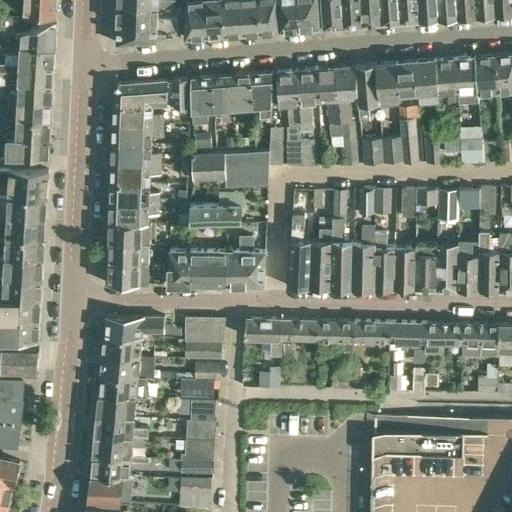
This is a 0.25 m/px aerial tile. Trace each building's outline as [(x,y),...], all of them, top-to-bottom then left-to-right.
[(57,0),(24,0),(24,13),(56,15),(57,0)] [(186,0),(184,37),(206,35),(203,0),(186,0)] [(203,0),(206,35),(224,34),(221,0),(203,0)] [(221,0),(224,34),(242,32),(239,0),(221,0)] [(239,0),(242,32),(261,31),(258,0),(239,0)] [(258,0),(261,31),(279,29),(277,0),(258,0)] [(277,0),(279,29),(299,28),(296,0),(277,0)] [(296,0),(299,28),(319,26),(317,0),(296,0)] [(321,0),(324,26),(343,25),(341,0),(321,0)] [(341,0),(343,25),(362,23),(360,0),(341,0)] [(380,0),(360,0),(362,23),(382,22),(380,0)] [(380,0),(382,22),(401,20),(399,0),(380,0)] [(418,0),(399,0),(401,20),(419,19),(418,0)] [(437,0),(418,0),(419,19),(439,17),(437,0)] [(437,0),(439,17),(457,16),(456,0),(437,0)] [(456,0),(457,16),(477,14),(475,0),(456,0)] [(475,0),(477,14),(496,13),(494,0),(475,0)] [(511,0),(494,0),(496,13),(511,11),(511,0)] [(118,2),(117,23),(156,24),(156,25),(161,25),(162,17),(156,17),(157,5),(157,4),(118,2)] [(21,31),(20,44),(55,46),(56,18),(21,31)] [(156,24),(117,23),(116,42),(165,38),(165,33),(156,33),(156,25),(156,24)] [(5,52),(5,62),(5,63),(14,63),(54,65),(55,46),(20,44),(20,53),(5,52)] [(511,50),(496,52),(498,89),(511,87),(511,50)] [(496,52),(475,54),(478,90),(498,89),(496,52)] [(475,54),(455,55),(458,98),(459,100),(478,98),(478,90),(475,54)] [(455,55),(435,57),(438,90),(448,89),(449,99),(458,98),(455,55)] [(435,57),(416,58),(418,91),(438,90),(435,57)] [(416,58),(396,60),(398,93),(418,91),(416,58)] [(396,60),(376,62),(378,94),(392,93),(393,103),(399,103),(398,93),(396,60)] [(5,62),(0,62),(0,81),(18,81),(18,82),(53,84),(54,65),(14,63),(5,63),(5,62)] [(376,62),(356,63),(358,96),(358,102),(360,102),(360,117),(370,116),(369,101),(379,100),(378,94),(376,62)] [(356,63),(336,64),(340,116),(352,115),(352,103),(347,97),(358,96),(356,63)] [(336,64),(317,66),(319,99),(329,98),(328,104),(329,117),(340,116),(336,64)] [(299,100),(300,119),(300,124),(301,124),(301,128),(314,128),(314,118),(312,99),(319,99),(317,66),(297,67),(299,100)] [(288,101),(289,124),(289,125),(300,124),(300,119),(295,120),(293,101),(299,100),(297,67),(277,69),(279,102),(288,101)] [(272,69),(251,71),(253,102),(260,102),(261,116),(271,115),(271,101),(272,69)] [(251,71),(231,72),(235,118),(247,117),(247,103),(253,102),(251,71)] [(231,72),(212,73),(214,105),(222,105),(222,119),(235,118),(231,72)] [(191,75),(193,107),(193,121),(208,120),(207,106),(214,105),(212,73),(191,75)] [(167,77),(119,80),(115,84),(114,104),(152,103),(179,102),(188,102),(187,76),(172,77),(173,77),(167,78),(167,77)] [(9,89),(9,99),(52,102),(53,84),(18,82),(18,91),(14,90),(14,89),(9,89)] [(16,118),(51,120),(52,102),(9,99),(8,107),(13,108),(13,107),(17,107),(16,118)] [(188,102),(179,102),(180,112),(189,111),(188,102)] [(114,104),(113,122),(163,121),(164,111),(152,110),(152,103),(114,104)] [(401,133),(400,133),(402,159),(403,159),(403,160),(419,159),(416,115),(400,116),(401,133)] [(16,118),(15,135),(15,137),(50,138),(51,120),(16,118)] [(345,163),(359,161),(355,118),(341,120),(345,163)] [(113,122),(113,142),(151,142),(151,132),(163,133),(163,121),(113,122)] [(301,163),(301,138),(300,124),(289,125),(289,124),(287,124),(288,162),(301,163)] [(427,160),(444,159),(442,130),(425,131),(427,160)] [(189,139),(189,131),(179,131),(179,140),(189,139)] [(211,144),(210,131),(194,132),(196,145),(211,144)] [(236,133),(228,134),(228,143),(237,142),(236,133)] [(400,133),(382,135),(384,160),(402,159),(400,133)] [(7,155),(14,156),(49,157),(50,138),(15,137),(15,135),(7,135),(7,155)] [(365,161),(384,160),(382,135),(363,137),(365,161)] [(461,138),(463,159),(484,157),(483,138),(483,136),(461,138)] [(270,138),(270,146),(269,162),(283,162),(283,137),(270,138)] [(314,139),(301,138),(301,163),(314,163),(314,139)] [(461,138),(448,139),(450,160),(463,159),(461,138)] [(496,138),(483,138),(484,157),(484,159),(497,158),(496,138)] [(113,142),(112,162),(162,161),(162,150),(151,150),(151,142),(113,142)] [(225,149),(225,148),(192,150),(194,178),(227,176),(227,173),(269,170),(269,162),(270,146),(225,149)] [(180,152),(180,164),(190,163),(189,152),(180,152)] [(112,162),(111,182),(150,181),(150,172),(161,172),(162,161),(112,162)] [(190,163),(180,164),(181,175),(190,174),(190,163)] [(0,181),(8,182),(8,195),(46,197),(48,168),(0,167),(0,181)] [(111,182),(111,201),(160,200),(160,189),(149,190),(150,181),(111,182)] [(497,183),(481,183),(480,226),(490,226),(491,212),(496,212),(497,183)] [(375,188),(375,210),(392,211),(392,186),(375,185),(375,188)] [(417,215),(417,186),(403,186),(402,214),(417,215)] [(437,218),(458,219),(459,206),(459,187),(438,186),(437,218)] [(459,206),(480,207),(481,186),(459,186),(459,187),(459,206)] [(321,212),(332,212),(332,187),(322,187),(321,212)] [(332,187),(332,212),(347,213),(348,187),(334,187),(332,187)] [(375,212),(375,210),(375,188),(358,188),(358,212),(375,212)] [(178,203),(179,203),(183,203),(187,203),(187,189),(179,189),(178,203)] [(0,204),(0,214),(45,216),(46,197),(8,195),(7,205),(0,204)] [(111,201),(110,220),(148,220),(149,211),(159,211),(160,200),(111,201)] [(190,220),(241,220),(241,202),(190,203),(190,212),(190,220)] [(190,212),(190,203),(183,203),(179,203),(179,212),(190,212)] [(291,236),(288,283),(309,284),(310,236),(304,236),(305,211),(292,211),(291,236)] [(45,216),(0,214),(0,225),(6,226),(6,234),(44,236),(45,216)] [(332,226),(330,284),(352,285),(353,237),(345,237),(346,216),(333,216),(333,226),(332,226)] [(110,220),(109,240),(150,240),(151,221),(148,221),(148,220),(110,220)] [(353,237),(352,285),(373,286),(374,224),(362,223),(362,238),(353,237)] [(374,224),(373,286),(394,286),(395,245),(388,244),(388,230),(375,230),(375,224),(374,224)] [(310,236),(309,284),(330,284),(332,226),(320,225),(320,237),(310,236)] [(479,252),(478,288),(500,288),(501,229),(500,229),(499,248),(490,247),(490,229),(480,229),(479,252)] [(511,229),(501,229),(500,288),(511,288),(511,229)] [(227,247),(226,284),(264,284),(267,247),(254,247),(254,233),(240,233),(241,247),(227,247)] [(0,255),(42,257),(44,236),(6,234),(6,235),(0,234),(0,255)] [(109,240),(108,260),(150,260),(150,240),(109,240)] [(416,245),(415,287),(436,287),(437,241),(436,250),(417,250),(417,245),(416,245)] [(437,241),(436,287),(457,288),(458,252),(458,242),(437,241)] [(395,245),(394,286),(415,287),(416,245),(395,245)] [(166,283),(189,284),(190,246),(169,246),(166,283)] [(190,246),(189,284),(226,284),(227,247),(190,246)] [(458,252),(457,288),(478,288),(479,252),(458,252)] [(0,275),(41,277),(42,257),(0,255),(0,275)] [(150,260),(108,260),(108,281),(149,283),(150,260)] [(0,296),(40,298),(41,277),(0,275),(0,296)] [(0,315),(38,317),(40,298),(0,296),(0,315)] [(106,314),(104,332),(140,331),(145,332),(151,332),(151,329),(151,313),(106,314)] [(162,313),(151,313),(151,329),(165,329),(165,321),(173,321),(173,313),(162,313)] [(245,313),(245,333),(262,333),(261,351),(270,351),(270,350),(280,351),(280,341),(280,334),(281,314),(245,313)] [(186,314),(185,338),(222,338),(224,338),(226,315),(186,314)] [(281,314),(280,334),(317,335),(318,315),(281,314)] [(0,337),(1,338),(37,339),(38,317),(0,315),(0,337)] [(318,315),(317,335),(319,335),(318,349),(344,349),(344,335),(353,335),(354,316),(318,315)] [(354,316),(353,335),(363,336),(363,343),(375,343),(375,336),(389,336),(390,317),(354,316)] [(390,317),(389,336),(425,337),(426,317),(390,317)] [(426,317),(425,337),(426,337),(426,348),(443,348),(443,338),(461,338),(462,318),(426,317)] [(462,318),(461,338),(464,338),(464,352),(497,353),(498,319),(462,318)] [(497,353),(499,350),(511,350),(511,319),(498,319),(497,353)] [(104,332),(102,352),(138,352),(140,331),(104,332)] [(0,337),(0,371),(22,371),(35,372),(37,339),(1,338),(0,337)] [(222,355),(222,338),(185,338),(185,355),(222,355)] [(280,363),(290,363),(290,355),(288,355),(289,341),(280,341),(280,351),(280,363)] [(102,352),(99,372),(136,372),(138,352),(102,352)] [(195,360),(195,373),(219,373),(219,361),(195,360)] [(401,387),(402,361),(391,360),(390,387),(401,387)] [(367,382),(368,365),(354,365),(354,382),(367,382)] [(425,383),(425,371),(426,366),(414,366),(413,386),(425,387),(425,383)] [(259,369),(259,385),(280,385),(280,370),(270,369),(259,369)] [(0,392),(21,394),(22,371),(0,371),(0,392)] [(425,371),(425,383),(438,384),(438,372),(425,371)] [(99,372),(97,393),(134,393),(136,372),(99,372)] [(478,392),(497,392),(498,381),(498,378),(498,377),(487,376),(478,376),(478,392)] [(214,386),(214,378),(180,377),(180,395),(213,396),(214,386)] [(511,381),(498,381),(497,392),(511,392),(511,381)] [(0,414),(19,416),(21,394),(0,392),(0,414)] [(97,393),(95,412),(132,413),(134,393),(97,393)] [(192,396),(191,414),(216,414),(216,397),(192,396)] [(95,412),(93,432),(146,433),(148,415),(131,414),(132,413),(95,412)] [(511,511),(511,416),(487,416),(379,413),(372,413),(372,414),(372,417),(372,429),(372,445),(371,460),(370,511),(511,511)] [(0,436),(17,438),(19,416),(0,414),(0,436)] [(187,417),(186,434),(216,434),(217,418),(215,418),(216,414),(191,414),(191,417),(187,417)] [(93,432),(91,452),(127,453),(128,444),(148,445),(148,435),(146,435),(146,433),(93,432)] [(182,451),(182,453),(215,454),(216,434),(186,434),(186,451),(182,451)] [(91,452),(89,471),(125,471),(127,460),(149,461),(149,455),(127,454),(127,453),(91,452)] [(215,454),(182,453),(182,458),(181,471),(214,471),(215,454)] [(0,454),(0,478),(15,481),(20,459),(0,454)] [(134,474),(125,474),(125,471),(89,471),(86,496),(130,501),(134,474)] [(209,506),(211,476),(181,475),(180,491),(179,504),(209,506)] [(0,501),(8,503),(13,482),(15,482),(15,481),(0,478),(0,501)] [(0,511),(6,511),(8,503),(0,501),(0,511)] [(85,501),(83,511),(122,511),(123,508),(85,501)]
